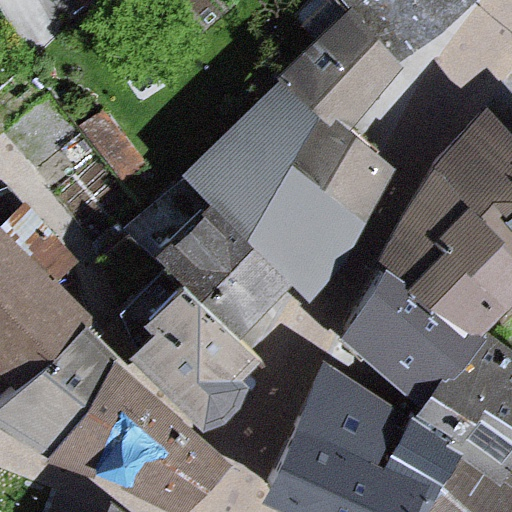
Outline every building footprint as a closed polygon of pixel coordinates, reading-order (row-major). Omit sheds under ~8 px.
[(350,0),(337,0),(272,66),(310,102),(283,147),(359,210),(389,156),(346,116),(395,54),(350,0)] [(350,0),(395,54),(458,0),(350,0)] [(272,66),(175,163),(202,188),(282,272),(303,290),(341,248),(359,210),(283,147),(310,102),(272,66)] [(511,127),(508,123),(480,94),(427,154),(370,243),(377,249),(418,285),(459,314),(472,317),(493,295),(498,301),(511,285),(511,220),(496,202),(511,187),(511,127)] [(77,123),(121,179),(145,160),(100,105),(77,123)] [(511,187),(496,202),(511,220),(511,187)] [(202,188),(149,238),(169,261),(230,321),(282,272),(202,188)] [(21,195),(0,214),(0,222),(50,271),(72,251),(21,195)] [(0,373),(6,380),(77,315),(86,305),(50,271),(0,222),(0,373)] [(377,249),(361,270),(333,323),(409,388),(477,318),(472,317),(459,314),(418,285),(377,249)] [(169,261),(132,303),(140,312),(119,338),(191,410),(214,402),(228,388),(236,366),(220,359),(241,335),(230,321),(169,261)] [(77,315),(6,380),(0,386),(0,421),(38,447),(110,345),(77,315)] [(511,342),(477,318),(409,388),(397,413),(380,446),(432,472),(455,441),(494,469),(511,431),(511,342)] [(174,505),(222,449),(110,345),(38,447),(113,474),(174,505)] [(329,511),(405,511),(432,472),(380,446),(397,413),(321,364),(263,477),(329,511)] [(511,511),(511,451),(494,469),(455,441),(432,472),(405,511),(511,511)] [(91,511),(132,511),(103,490),(91,511)]
